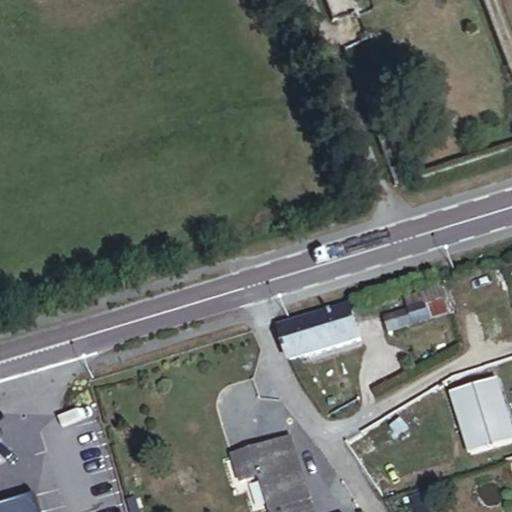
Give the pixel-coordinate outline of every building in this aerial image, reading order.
[(382,311),(386,327),(449,308),(441,279),(417,286),(421,299),(382,311)] [(290,365),(364,343),(354,307),(280,329),(290,365)] [(464,462),(506,447),(486,389),(445,404),(464,462)] [(256,472),(253,464),(292,452),(287,435),(228,453),(236,478),(256,472)] [(281,511),(308,502),(292,452),(253,464),(256,472),(265,500),(276,496),(281,511)] [(37,511),(30,491),(0,499),(0,511),(37,511)] [(265,500),(268,511),(302,511),(310,510),(308,502),(281,511),(276,496),(265,500)]
